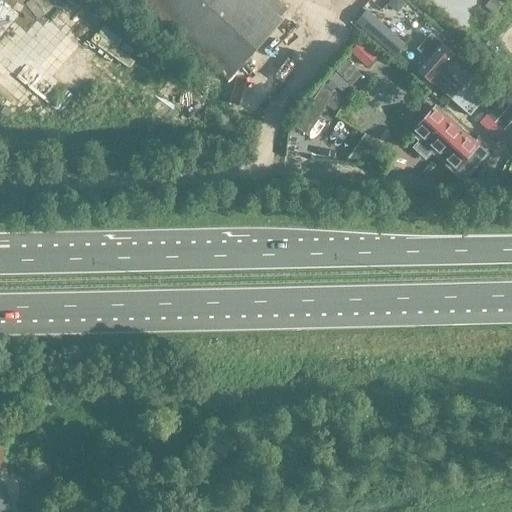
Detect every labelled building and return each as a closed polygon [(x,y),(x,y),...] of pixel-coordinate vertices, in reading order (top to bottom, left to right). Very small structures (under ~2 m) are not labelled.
[(3,0),(0,0),(0,13),(8,5),(3,0)] [(139,0),(228,81),(282,21),(258,0),(139,0)] [(374,35),(385,45),(397,32),(387,22),(374,35)] [(367,65),(377,55),(361,39),(351,50),(367,65)] [(439,42),(414,70),(430,84),(431,82),(469,115),(483,99),(508,121),(503,126),(511,134),(511,103),(493,87),(491,89),(439,42)] [(295,124),(309,134),(317,125),(324,130),(346,95),(323,81),(295,124)] [(435,108),(412,133),(420,141),(411,150),(424,162),(433,153),(461,179),(485,154),(435,108)]
